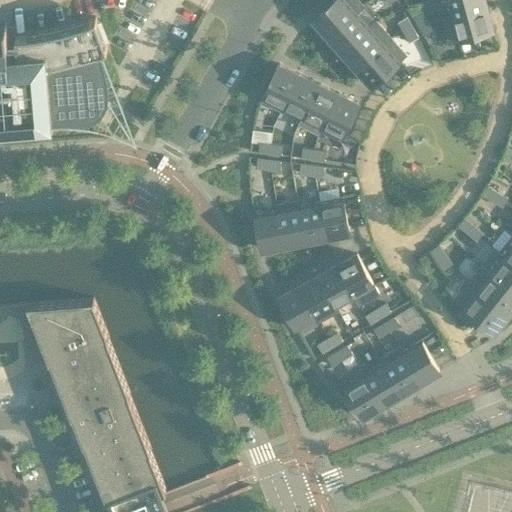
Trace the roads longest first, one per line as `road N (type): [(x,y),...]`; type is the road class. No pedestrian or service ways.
road 1 (tertiary): [(146,208),(175,235),(280,499)]
road 2 (residential): [(403,259),(375,200),(373,147),(398,100),(440,75),(511,55)]
road 3 (residential): [(146,208),(263,0)]
road 4 (residential): [(403,259),(441,226),(475,176),(499,128),(511,56)]
road 5 (tertiary): [(500,414),(280,499)]
road 6 (residential): [(500,414),(469,351),(403,259)]
road 7 (tertiary): [(0,205),(105,198),(146,208)]
road 8 (residential): [(0,419),(36,432),(71,511)]
